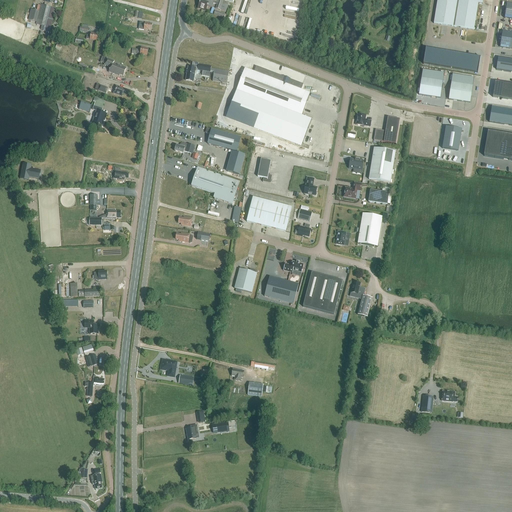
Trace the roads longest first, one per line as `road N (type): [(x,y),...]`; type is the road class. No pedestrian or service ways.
road 1 (unclassified): [(99,511),(111,491),(106,438),(165,0)]
road 2 (primary): [(119,511),(126,343),(174,0)]
road 3 (unclassified): [(135,511),(132,369),(176,46),(187,32)]
road 4 (unclassified): [(346,85),(391,102),(478,111),(495,0)]
road 5 (unclassified): [(318,254),(346,85)]
road 6 (unclassified): [(346,85),(228,38),(206,41),(187,32)]
